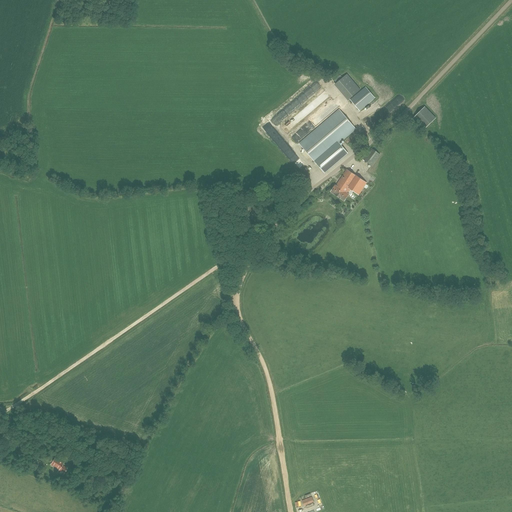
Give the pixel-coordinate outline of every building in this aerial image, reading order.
[(375,98),(365,87),(350,100),(360,111),(375,98)] [(372,106),(376,111),(381,107),(377,102),(372,106)] [(424,107),(413,118),(424,129),(436,118),(424,107)] [(339,110),(299,144),(325,173),(348,153),(339,143),(356,129),(339,110)] [(303,116),(283,128),(286,133),(306,121),(303,116)] [(371,166),(380,154),(371,148),(362,159),(371,166)] [(345,194),(343,194),(344,195),(344,198),(344,199),(346,199),(347,203),(354,202),(354,198),(353,197),(359,196),(359,197),(360,196),(366,195),(367,195),(364,184),(357,185),(358,189),(352,190),(351,188),(344,190),(345,194)] [(51,465),(54,466),(59,470),(58,472),(63,476),(67,469),(62,466),(63,464),(59,462),(59,463),(57,461),(58,460),(55,458),(54,460),(51,458),(50,461),(52,463),(51,465)] [(302,501),(304,506),(314,502),(312,497),(302,501)]
